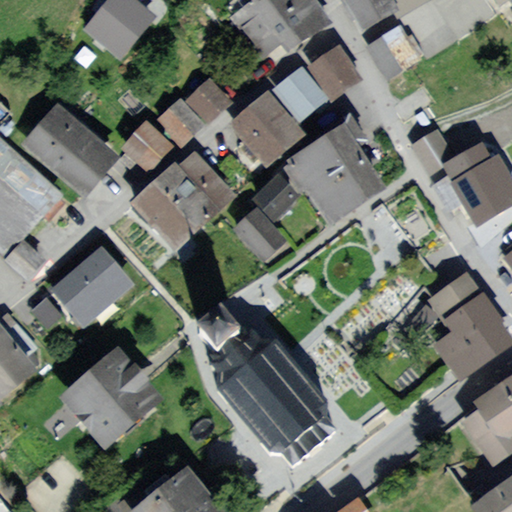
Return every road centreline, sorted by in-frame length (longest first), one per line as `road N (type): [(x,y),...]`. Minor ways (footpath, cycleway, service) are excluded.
road 1 (residential): [(347,31),(247,100),(0,307)]
road 2 (residential): [(511,310),(377,105),(347,31)]
road 3 (primary): [(318,511),(511,363)]
